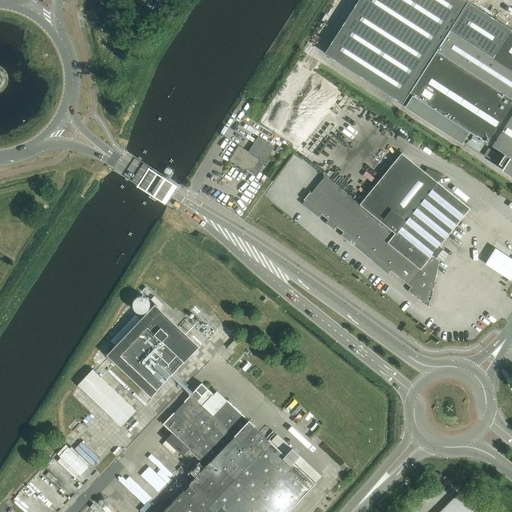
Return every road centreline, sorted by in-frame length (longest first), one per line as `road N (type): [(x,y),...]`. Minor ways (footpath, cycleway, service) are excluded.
road 1 (secondary): [(446,367),(421,363),(292,273),(261,261)]
road 2 (secondary): [(261,261),(413,401)]
road 3 (secondary): [(261,261),(109,157)]
